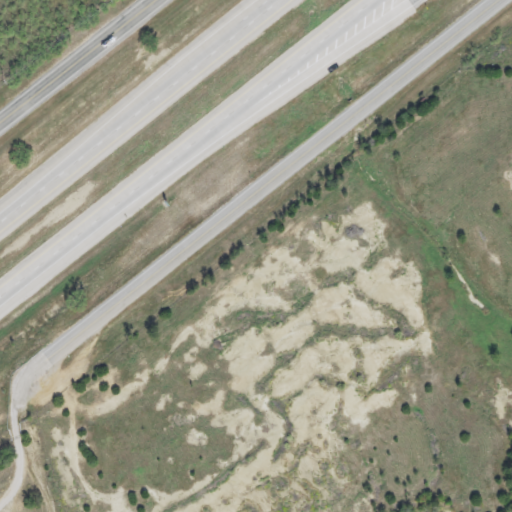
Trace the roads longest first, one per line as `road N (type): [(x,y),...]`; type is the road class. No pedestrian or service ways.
road 1 (residential): [(485,0),(27,361),(13,375),(10,429)]
road 2 (motorway): [(0,297),(373,0)]
road 3 (motorway): [(103,216),(413,0)]
road 4 (motorway): [(279,0),(0,220)]
road 5 (motorway): [(267,0),(48,183)]
road 6 (tertiary): [(140,0),(0,110)]
